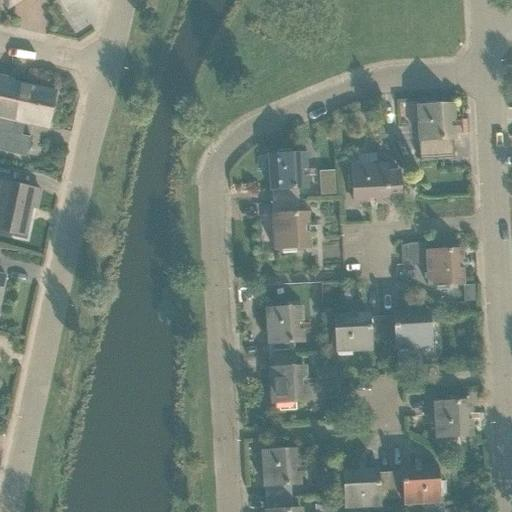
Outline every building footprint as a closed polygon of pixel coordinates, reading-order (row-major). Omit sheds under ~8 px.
[(48,128),(55,93),(16,84),(14,79),(0,76),(0,151),(25,157),(29,137),(21,135),(24,123),(48,128)] [(419,162),(453,160),(451,104),(416,106),(419,162)] [(272,203),(298,201),(297,189),(304,189),(302,153),(268,155),(270,191),(271,191),(272,203)] [(386,172),(386,165),(350,167),(352,201),(400,199),(398,172),(386,172)] [(2,185),(0,184),(0,231),(24,236),(30,208),(36,209),(40,191),(3,183),(2,185)] [(298,201),(272,203),(272,215),(271,215),(273,250),(307,248),(305,213),(298,213),(298,201)] [(342,211),(321,212),(322,264),(343,264),(342,211)] [(426,251),(426,241),(400,242),(401,265),(426,264),(427,287),(461,285),(459,250),(426,251)] [(268,357),(294,355),(294,343),(301,343),(299,307),(265,309),(267,345),(268,345),(268,357)] [(381,317),(383,343),(394,342),(395,349),(430,347),(428,313),(393,315),(393,316),(381,317)] [(383,343),(381,317),(369,317),(369,316),(333,318),(335,353),(371,350),(370,343),(383,343)] [(294,355),(268,357),(269,369),(268,369),(270,404),(304,402),(302,367),(295,367),(294,355)] [(435,439),(470,437),(468,401),(433,403),(435,439)] [(264,499),(291,497),(290,485),(297,485),(295,449),(261,451),(263,487),(264,487),(264,499)] [(390,473),(391,499),(403,498),(403,505),(439,503),(437,469),(401,471),(401,472),(390,473)] [(391,499),(390,473),(377,473),(377,472),(342,474),(344,508),(379,507),(379,500),(391,499)] [(291,497),(264,499),(265,511),(264,511),(298,511),(298,509),(291,509),(291,497)]
